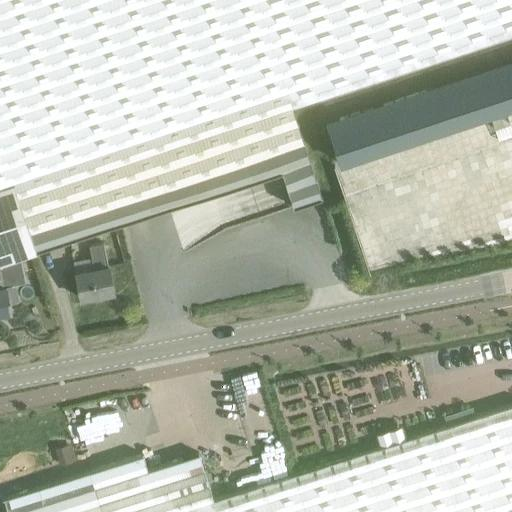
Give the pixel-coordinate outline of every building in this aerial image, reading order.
[(511,0),(0,0),(0,263),(20,257),(37,251),(282,170),(282,172),(294,206),(322,197),(311,162),(292,106),(293,105),(296,104),(298,104),(305,102),(307,101),(312,99),(511,32),(511,0)] [(511,44),(315,109),(347,207),(511,152),(511,44)] [(399,215),(402,234),(445,227),(442,209),(399,215)] [(402,263),(511,244),(511,214),(397,235),(402,263)] [(115,230),(91,235),(94,247),(106,245),(110,269),(123,266),(115,230)] [(94,267),(76,271),(81,297),(114,290),(109,264),(108,265),(105,245),(90,248),(94,267)] [(25,281),(20,257),(0,263),(0,312),(11,310),(10,302),(18,300),(14,283),(25,281)] [(4,497),(8,511),(511,511),(511,403),(442,425),(295,472),(214,497),(199,452),(148,468),(143,453),(4,497)]
